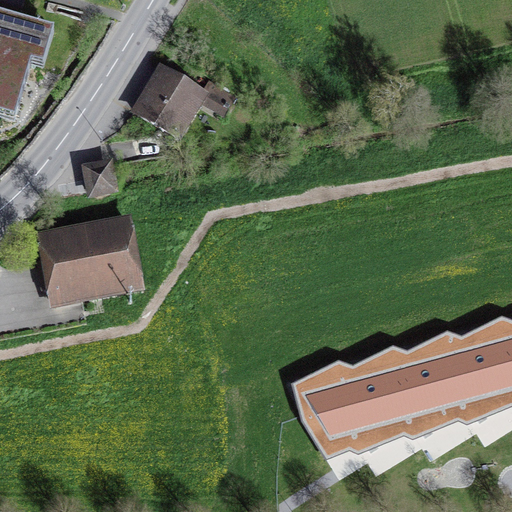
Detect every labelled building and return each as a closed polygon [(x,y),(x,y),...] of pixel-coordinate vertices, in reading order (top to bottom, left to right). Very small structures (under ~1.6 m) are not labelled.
[(0,106),(20,112),(42,29),(0,18),(0,106)] [(161,73),(136,116),(178,140),(203,98),(161,73)] [(107,172),(89,175),(92,197),(111,194),(107,172)] [(138,213),(44,227),(55,305),(149,292),(138,213)] [(338,361),(293,385),(302,424),(327,456),(350,447),(356,452),(401,431),(411,437),(457,418),(466,425),(511,404),(511,322),(500,317),(457,338),(448,332),(405,352),(390,345),(352,366),(338,361)]
